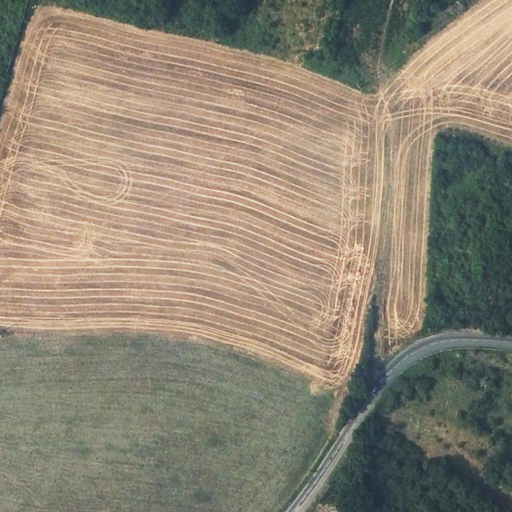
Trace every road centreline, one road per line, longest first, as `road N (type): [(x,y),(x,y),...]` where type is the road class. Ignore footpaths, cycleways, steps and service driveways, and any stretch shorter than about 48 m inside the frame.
road 1 (track): [(389,0),(379,41),(385,108),(373,388)]
road 2 (unclassified): [(511,348),(442,341),(401,356),(295,511)]
